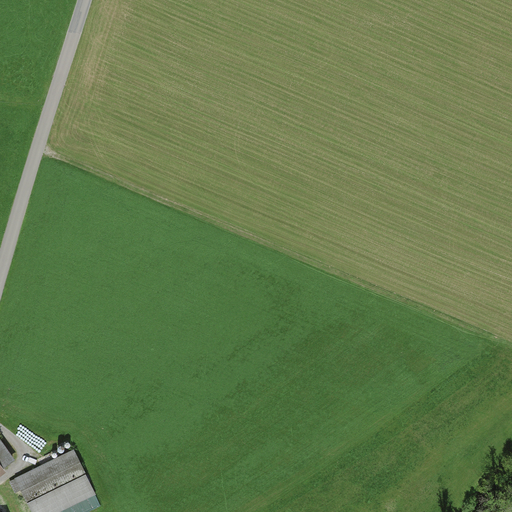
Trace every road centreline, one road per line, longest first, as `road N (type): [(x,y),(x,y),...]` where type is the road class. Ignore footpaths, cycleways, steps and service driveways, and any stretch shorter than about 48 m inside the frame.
road 1 (track): [(38,148),(511,346)]
road 2 (unclassified): [(85,0),(0,280)]
